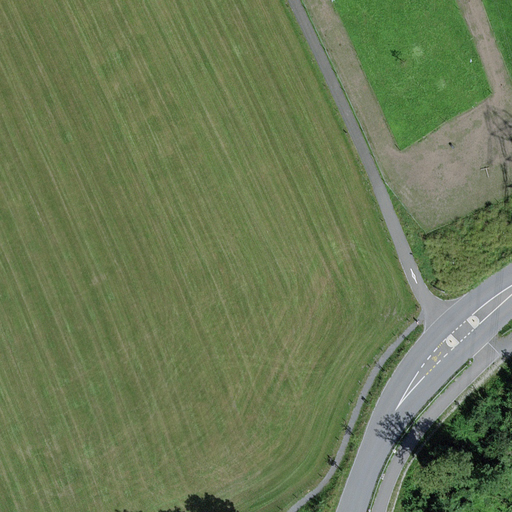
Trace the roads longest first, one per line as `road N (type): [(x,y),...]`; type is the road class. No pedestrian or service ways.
road 1 (residential): [(292,0),(415,277),(441,315)]
road 2 (unclassified): [(347,511),(382,425),(460,332)]
